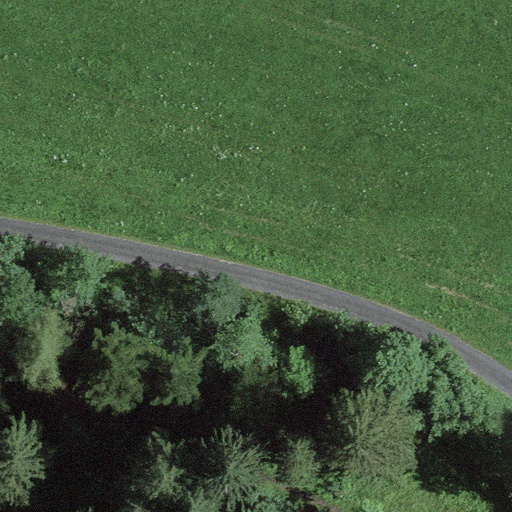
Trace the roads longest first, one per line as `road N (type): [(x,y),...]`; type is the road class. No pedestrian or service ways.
road 1 (track): [(0,227),(162,255),(348,303),(461,352),(511,385)]
road 2 (track): [(0,407),(165,437),(241,460),(343,511)]
